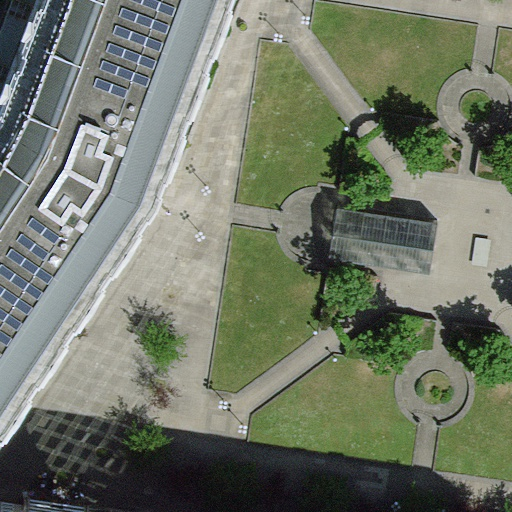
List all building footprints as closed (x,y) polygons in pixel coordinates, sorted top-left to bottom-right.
[(230,0),(38,0),(0,104),(0,105),(160,188),(230,0)] [(160,188),(0,105),(0,415),(5,419),(160,188)] [(432,274),(435,247),(361,236),(366,209),(339,205),(330,258),(432,274)] [(440,218),(366,209),(361,236),(435,247),(440,218)] [(0,511),(131,511),(0,495),(0,511)]
